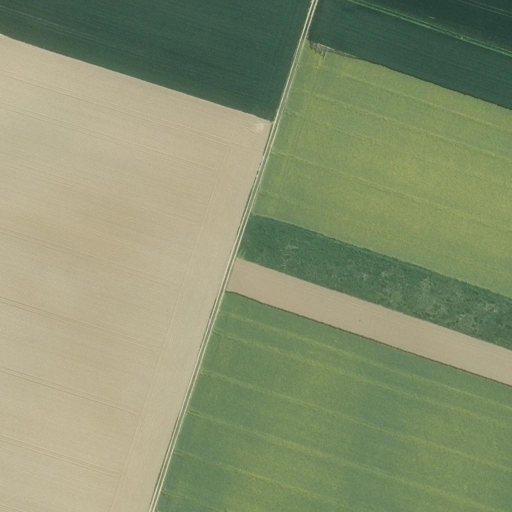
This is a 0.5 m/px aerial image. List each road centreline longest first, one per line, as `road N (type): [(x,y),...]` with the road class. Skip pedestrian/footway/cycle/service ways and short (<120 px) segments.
road 1 (track): [(316,0),(151,511)]
road 2 (track): [(337,0),(511,58)]
